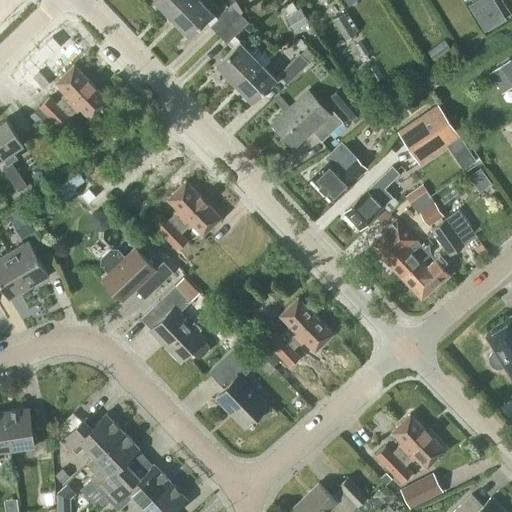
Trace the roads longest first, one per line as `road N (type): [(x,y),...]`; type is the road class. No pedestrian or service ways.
road 1 (unclassified): [(405,349),(75,0)]
road 2 (residential): [(0,365),(58,343),(100,349),(239,491)]
road 3 (residential): [(239,491),(405,349)]
road 4 (unclassified): [(511,448),(405,349)]
road 5 (residential): [(405,349),(511,259)]
